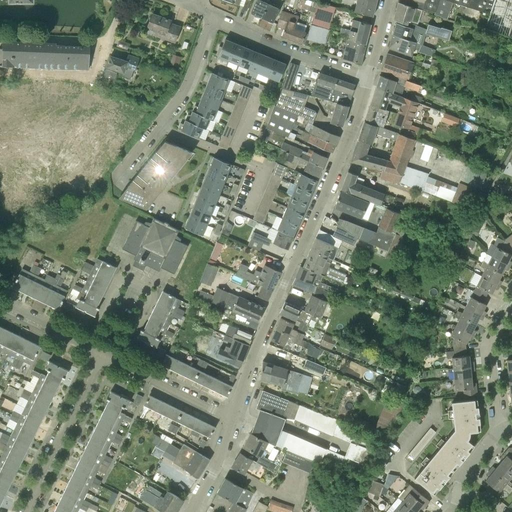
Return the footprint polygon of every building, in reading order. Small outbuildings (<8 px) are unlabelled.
[(245,0),(242,9),(247,11),(250,0),(245,0)] [(262,18),(268,3),(270,0),(269,0),(255,0),(251,12),(262,18)] [(308,15),(313,17),(318,2),(309,0),(300,0),(298,8),(308,11),(308,15)] [(358,0),(356,12),(372,16),(373,16),(376,0),(358,0)] [(511,0),(399,0),(398,2),(422,10),(447,19),(452,3),(489,14),(484,29),(511,37),(511,0)] [(318,2),(313,17),(311,24),(329,29),(336,7),(329,5),(318,2)] [(394,20),(408,25),(409,21),(417,24),(422,10),(398,2),(394,20)] [(268,3),(262,18),(273,23),(279,8),(268,3)] [(302,43),(307,29),(295,25),(299,16),(282,10),(276,26),(284,29),(282,37),(302,43)] [(476,24),(484,26),(488,15),(480,12),(476,24)] [(153,36),(174,43),(179,29),(169,25),(171,20),(152,14),(147,28),(155,31),(153,36)] [(348,39),(365,44),(370,24),(360,21),(357,32),(342,28),(340,32),(349,35),(348,39)] [(415,42),(421,45),(425,33),(426,29),(414,25),(413,29),(396,23),(393,34),(415,42)] [(426,29),(425,33),(425,32),(449,40),(452,30),(441,27),(428,23),(426,29)] [(329,29),(311,24),(307,39),(324,44),(329,29)] [(389,47),(411,55),(415,42),(393,34),(389,47)] [(219,57),(228,61),(235,44),(226,40),(226,39),(225,39),(222,47),(219,46),(216,55),(218,56),(218,57),(219,57)] [(347,39),(343,57),(350,59),(350,60),(361,63),(365,44),(348,39),(347,39)] [(0,65),(17,66),(82,69),(89,69),(90,47),(56,46),(56,42),(3,40),(3,49),(0,48),(0,65)] [(228,61),(238,65),(245,48),(235,44),(228,61)] [(418,51),(433,57),(435,51),(428,49),(428,48),(421,45),(418,51)] [(238,65),(248,69),(255,52),(245,48),(238,65)] [(248,69),(258,73),(265,56),(255,52),(248,69)] [(408,81),(410,73),(414,63),(386,54),(384,62),(381,70),(394,75),(408,81)] [(135,69),(136,69),(139,59),(128,56),(126,61),(110,56),(106,67),(122,72),(122,74),(129,77),(132,68),(135,69)] [(258,73),(268,77),(275,60),(265,56),(258,73)] [(278,82),(286,64),(285,63),(285,64),(275,60),(268,77),(278,81),(278,82)] [(290,89),(298,66),(290,63),(287,73),(286,73),(285,74),(286,75),(285,78),(284,78),(284,79),(283,83),(282,83),(282,84),(282,86),(290,89)] [(102,80),(113,84),(117,74),(106,69),(102,80)] [(207,83),(225,90),(229,81),(230,80),(212,72),(207,83)] [(317,97),(328,101),(337,78),(319,72),(314,88),(327,92),(326,94),(325,96),(320,95),(318,95),(317,97)] [(376,87),(400,96),(403,91),(404,87),(418,91),(420,85),(408,81),(394,75),(392,80),(380,75),(376,87)] [(337,95),(350,99),(355,85),(337,78),(328,101),(333,102),(334,97),(336,98),(337,95)] [(203,93),(221,100),(225,90),(207,83),(203,93)] [(275,103),(300,113),(315,120),(319,111),(307,105),(311,94),(290,89),(282,86),(281,88),(280,88),(280,89),(279,93),(278,93),(278,94),(277,99),(276,99),(276,100),(275,103)] [(411,125),(413,118),(418,103),(400,96),(376,87),(370,103),(385,109),(388,103),(399,107),(394,121),(394,122),(394,123),(400,126),(409,129),(411,125)] [(434,98),(443,102),(446,95),(436,91),(434,98)] [(199,103),(217,110),(221,100),(203,93),(199,103)] [(330,122),(342,126),(348,106),(333,102),(328,101),(326,109),(329,110),(327,117),(331,118),(330,122)] [(192,112),(210,119),(213,121),(213,120),(217,110),(199,103),(198,107),(194,105),(192,112)] [(364,121),(383,128),(389,110),(385,109),(370,103),(364,121)] [(185,120),(202,128),(206,129),(206,128),(210,119),(192,112),(190,115),(187,114),(185,120)] [(442,122),(457,127),(460,119),(445,113),(442,122)] [(177,129),(199,138),(199,137),(202,128),(185,120),(183,124),(180,123),(177,129)] [(358,140),(354,151),(351,161),(382,170),(402,175),(409,158),(411,159),(414,151),(412,150),(416,140),(383,128),(364,121),(361,131),(358,140)] [(336,144),(339,136),(307,123),(304,131),(336,144)] [(332,152),(336,144),(304,131),(301,137),(307,139),(306,141),(332,152)] [(327,157),(312,151),(309,149),(308,152),(303,150),(292,145),(294,140),(290,138),(289,138),(286,137),(280,148),(323,167),(327,157)] [(146,209),(168,182),(192,152),(165,141),(118,198),(146,209)] [(421,157),(428,159),(432,145),(426,143),(421,157)] [(319,177),(323,167),(280,148),(277,147),(275,153),(279,155),(278,156),(302,166),(303,164),(306,165),(304,171),(319,177)] [(209,167),(227,175),(231,165),(232,165),(213,157),(209,167)] [(472,187),(481,170),(467,163),(459,180),(472,187)] [(204,177),(223,185),(227,175),(209,167),(204,177)] [(402,175),(400,182),(409,186),(410,185),(452,202),(476,213),(486,194),(459,182),(457,187),(429,177),(430,175),(406,167),(402,175)] [(341,190),(380,205),(385,194),(361,184),(364,178),(358,176),(358,175),(348,171),(341,190)] [(293,184),(296,185),(312,192),(317,181),(298,172),(293,184)] [(200,187),(219,195),(223,185),(204,177),(200,187)] [(291,196),(307,203),(312,192),(296,185),(291,196)] [(196,197),(215,205),(219,195),(200,187),(196,197)] [(334,207),(362,218),(368,203),(340,191),(334,207)] [(287,207),(303,214),(307,203),(291,196),(287,207)] [(192,207),(211,215),(215,205),(196,197),(192,207)] [(188,217),(207,225),(211,215),(192,207),(188,217)] [(282,218),(298,225),(303,214),(287,207),(282,218)] [(364,227),(359,239),(388,251),(387,252),(395,256),(396,255),(400,257),(405,245),(401,244),(404,237),(402,237),(406,229),(400,226),(396,225),(400,214),(401,214),(386,208),(378,226),(376,232),(364,227)] [(188,217),(184,228),(203,235),(203,234),(207,225),(188,217)] [(161,268),(174,275),(188,247),(180,243),(181,240),(177,236),(179,231),(169,226),(170,224),(166,222),(165,224),(155,218),(152,224),(146,222),(145,225),(137,221),(122,249),(136,255),(134,259),(159,272),(161,268)] [(278,231),(293,237),(298,225),(282,218),(277,230),(279,230),(278,231)] [(316,238),(333,245),(338,248),(342,240),(319,230),(316,238)] [(273,243),(288,249),(293,237),(278,231),(273,243)] [(270,247),(272,242),(250,232),(248,237),(270,247)] [(491,257),(510,266),(511,262),(509,261),(511,255),(511,252),(511,247),(504,240),(499,237),(494,246),(491,244),(486,254),(491,257)] [(310,250),(328,258),(333,245),(316,238),(310,250)] [(346,275),(329,267),(330,264),(326,262),(328,258),(310,250),(303,267),(306,268),(323,276),(324,276),(342,284),(346,275)] [(508,271),(510,266),(491,257),(488,263),(483,261),(481,264),(502,274),(504,269),(508,271)] [(84,266),(110,279),(116,268),(107,263),(97,258),(94,266),(86,262),(84,266)] [(13,287),(25,293),(37,266),(39,263),(35,261),(30,272),(22,268),(13,287)] [(207,284),(213,287),(220,269),(207,263),(198,287),(205,289),(207,284)] [(481,276),(500,286),(502,282),(499,280),(502,274),(481,264),(480,267),(485,269),(481,276)] [(261,286),(272,291),(280,272),(264,265),(260,274),(256,272),(254,277),(245,273),(243,278),(261,286)] [(25,293),(36,298),(45,279),(38,276),(42,268),(37,266),(25,293)] [(104,291),(110,279),(84,266),(82,270),(89,274),(86,282),(104,291)] [(316,286),(331,292),(332,292),(333,287),(321,282),(323,276),(306,268),(303,267),(300,266),(296,277),(316,286)] [(36,298),(47,304),(60,277),(55,275),(52,283),(45,279),(36,298)] [(474,292),(485,297),(488,292),(492,294),(495,288),(498,290),(500,286),(481,276),(476,286),(474,292)] [(60,305),(63,300),(67,290),(60,287),(64,279),(60,277),(47,304),(58,309),(60,305)] [(302,280),(296,277),(292,285),(299,288),(302,280)] [(79,293),(99,303),(104,291),(86,282),(83,288),(75,284),(73,289),(80,292),(79,293)] [(400,290),(381,282),(380,286),(398,295),(400,290)] [(261,286),(257,297),(267,301),(268,301),(272,291),(261,286)] [(280,313),(296,320),(296,321),(302,323),(307,312),(321,318),(322,316),(328,319),(334,304),(326,301),(331,292),(316,286),(312,295),(311,295),(304,311),(301,309),(285,302),(280,313)] [(265,308),(264,308),(238,297),(239,296),(217,288),(214,295),(201,290),(198,297),(259,322),(265,308)] [(413,296),(402,291),(400,295),(412,300),(413,296)] [(157,303),(183,316),(185,311),(178,308),(181,301),(172,296),(162,292),(157,303)] [(465,307),(484,316),(486,312),(483,311),(486,305),(482,303),(485,297),(474,292),(471,297),(465,307)] [(98,309),(99,308),(97,307),(99,303),(79,293),(77,298),(79,299),(76,307),(94,316),(98,309)] [(64,307),(72,311),(75,306),(67,302),(64,307)] [(181,320),(183,316),(157,303),(151,314),(170,323),(174,316),(181,320)] [(482,321),(484,316),(465,307),(462,313),(457,311),(456,314),(476,324),(479,319),(482,321)] [(256,329),(258,323),(236,313),(233,320),(248,326),(249,326),(256,329)] [(146,326),(153,329),(159,332),(172,338),(174,334),(167,330),(170,323),(151,314),(146,326)] [(455,326),(474,336),(476,331),(473,330),(476,324),(456,314),(454,317),(459,319),(455,326)] [(276,329),(307,343),(307,341),(303,339),(304,335),(299,333),(299,332),(292,329),(294,324),(281,318),(276,329)] [(250,344),(253,335),(236,328),(228,325),(225,334),(234,338),(234,337),(250,344)] [(138,338),(146,342),(153,329),(146,326),(143,331),(141,330),(140,331),(141,331),(138,338)] [(453,350),(466,348),(466,344),(469,338),(472,340),(474,336),(455,326),(450,336),(454,338),(452,341),(453,350)] [(226,360),(240,366),(249,345),(233,339),(209,327),(206,333),(223,340),(231,343),(230,348),(226,346),(224,350),(220,348),(216,357),(226,360)] [(156,347),(160,340),(158,339),(159,338),(157,337),(159,332),(153,329),(146,342),(154,346),(156,347)] [(305,348),(307,343),(276,329),(271,340),(284,346),(286,341),(292,343),(293,342),(305,348)] [(0,353),(1,351),(8,354),(17,335),(6,330),(0,342),(0,353)] [(320,345),(332,350),(336,339),(325,334),(320,345)] [(12,365),(16,367),(29,341),(17,335),(8,354),(15,358),(12,365)] [(31,365),(36,355),(40,346),(29,341),(16,367),(20,369),(24,361),(31,365)] [(156,356),(161,359),(165,351),(160,348),(156,356)] [(453,368),(474,366),(473,362),(470,362),(469,356),(467,356),(466,348),(453,350),(453,351),(446,351),(447,358),(452,357),(453,368)] [(40,357),(48,361),(51,355),(42,351),(40,357)] [(162,364),(178,372),(183,363),(167,355),(162,364)] [(306,359),(303,367),(323,375),(326,368),(306,359)] [(47,376),(60,383),(62,378),(65,379),(65,378),(65,377),(68,370),(49,361),(46,369),(47,369),(47,370),(49,371),(47,376)] [(260,380),(290,388),(291,387),(300,389),(304,375),(295,372),(263,361),(260,380)] [(178,372),(194,380),(199,370),(183,363),(178,372)] [(454,379),(471,378),(471,371),(474,371),(474,366),(453,368),(448,369),(448,373),(453,372),(454,379)] [(54,394),(60,383),(47,376),(41,373),(41,374),(33,370),(31,374),(39,378),(36,385),(54,394)] [(194,380),(210,388),(215,378),(199,370),(194,380)] [(210,388),(227,396),(232,386),(215,378),(210,388)] [(471,378),(454,379),(455,390),(463,390),(464,396),(477,394),(475,383),(472,384),(471,378)] [(49,405),(54,394),(36,385),(32,392),(25,388),(22,392),(49,405)] [(125,407),(126,408),(130,400),(111,391),(108,398),(107,398),(107,399),(109,400),(107,405),(120,412),(122,407),(124,408),(125,407)] [(43,416),(49,405),(22,392),(20,397),(28,400),(25,407),(43,416)] [(276,444),(281,430),(286,419),(282,418),(288,401),(269,393),(263,410),(260,409),(251,433),(268,442),(275,446),(276,444)] [(133,402),(139,405),(143,397),(137,394),(133,402)] [(144,405),(160,413),(165,403),(149,395),(144,405)] [(387,397),(376,426),(392,432),(403,402),(387,397)] [(460,434),(468,440),(469,438),(470,437),(470,435),(470,433),(478,432),(477,424),(480,424),(478,407),(475,407),(474,400),(452,402),(452,410),(448,411),(449,419),(453,418),(455,430),(460,434)] [(160,413),(177,421),(182,411),(165,403),(160,413)] [(101,417),(120,426),(123,419),(130,422),(132,418),(125,415),(125,414),(120,412),(107,405),(101,417)] [(337,422),(338,421),(300,405),(294,418),(332,434),(337,422)] [(12,415),(38,428),(43,416),(25,407),(21,414),(14,410),(12,415)] [(177,421),(193,429),(198,419),(182,411),(177,421)] [(33,438),(38,428),(12,415),(9,419),(17,423),(14,429),(33,438)] [(96,428),(121,440),(123,436),(116,433),(120,426),(101,417),(96,428)] [(193,429),(209,437),(214,427),(198,419),(193,429)] [(350,442),(344,457),(281,430),(276,444),(282,447),(281,448),(286,450),(314,462),(320,465),(322,459),(360,475),(364,465),(363,465),(369,451),(370,451),(376,439),(337,422),(332,434),(350,442)] [(119,445),(121,440),(96,428),(90,439),(109,448),(112,441),(119,445)] [(408,455),(414,459),(436,432),(431,428),(408,455)] [(1,437),(27,450),(33,438),(14,429),(10,436),(3,433),(1,437)] [(470,452),(468,450),(472,444),(468,440),(460,434),(455,430),(445,442),(441,439),(436,445),(439,448),(435,454),(452,469),(457,463),(459,465),(470,452)] [(162,454),(173,459),(179,446),(170,442),(173,437),(162,432),(156,445),(164,449),(162,454)] [(258,459),(278,470),(280,466),(264,457),(267,450),(265,449),(268,442),(251,433),(250,433),(243,447),(260,455),(258,459)] [(22,461),(27,450),(1,437),(0,437),(0,441),(6,445),(3,452),(22,461)] [(85,450),(110,463),(112,458),(105,455),(109,448),(90,439),(85,450)] [(172,462),(199,478),(209,459),(183,444),(172,462)] [(499,464),(511,474),(511,446),(508,447),(500,457),(503,459),(499,464)] [(108,467),(110,463),(85,450),(79,461),(98,470),(101,464),(108,467)] [(309,473),(314,462),(286,450),(281,461),(309,473)] [(0,464),(16,472),(22,461),(3,452),(0,457),(0,464)] [(232,466),(245,474),(248,469),(252,472),(257,463),(275,474),(278,470),(258,459),(256,462),(240,452),(232,466)] [(439,489),(445,483),(450,476),(448,474),(452,469),(435,454),(430,460),(426,457),(421,463),(425,466),(415,479),(432,493),(437,487),(439,489)] [(74,472),(99,485),(101,481),(94,477),(98,470),(79,461),(74,472)] [(0,477),(11,483),(16,472),(0,464),(0,477)] [(490,470),(506,484),(509,481),(511,476),(511,474),(499,464),(495,468),(493,466),(490,470)] [(503,488),(506,484),(490,470),(487,473),(490,476),(486,481),(489,483),(485,488),(495,496),(498,491),(499,492),(503,488)] [(97,489),(99,485),(74,472),(68,483),(87,493),(90,486),(97,489)] [(0,491),(5,494),(11,483),(0,477),(0,491)] [(217,492),(234,502),(246,509),(253,494),(244,489),(225,478),(217,492)] [(369,492),(374,494),(379,483),(373,480),(369,492)] [(63,495),(89,507),(91,503),(84,500),(87,493),(68,483),(63,495)] [(374,494),(380,496),(384,485),(379,483),(374,494)] [(429,501),(427,499),(419,493),(415,498),(409,493),(413,488),(409,484),(404,489),(409,493),(402,501),(415,511),(420,508),(422,510),(429,501)] [(511,488),(510,487),(506,484),(503,488),(509,493),(511,489),(511,488)] [(176,511),(184,500),(167,490),(163,497),(161,496),(162,493),(148,485),(145,489),(139,485),(134,493),(140,497),(140,498),(154,506),(163,511),(176,511)] [(87,511),(89,507),(63,495),(57,506),(70,511),(77,511),(79,508),(87,511)] [(267,509),(274,511),(291,511),(293,507),(270,499),(268,506),(267,509)] [(252,511),(264,511),(268,506),(259,501),(252,511)] [(415,511),(402,501),(395,509),(398,511),(415,511)] [(246,509),(234,502),(230,509),(228,511),(244,511),(247,509),(246,509)] [(319,511),(323,511),(326,509),(321,503),(316,509),(319,511)]
